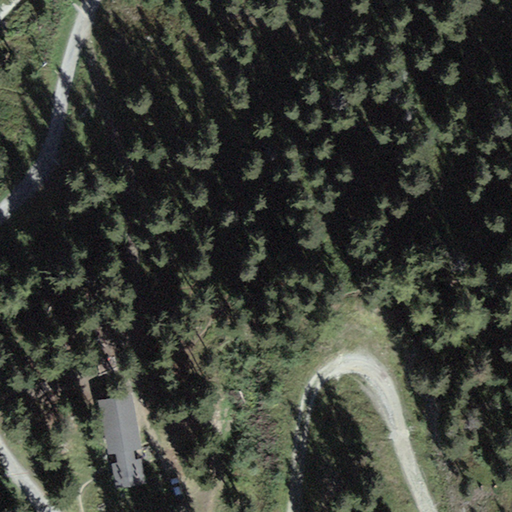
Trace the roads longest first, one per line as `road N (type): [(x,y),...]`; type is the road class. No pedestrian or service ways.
road 1 (track): [(84,24),(95,100),(114,155),(141,410),(185,511)]
road 2 (track): [(429,511),(386,386),(376,371),(353,362),(328,370),(311,389),(293,511)]
road 3 (track): [(0,219),(46,161),(84,24)]
